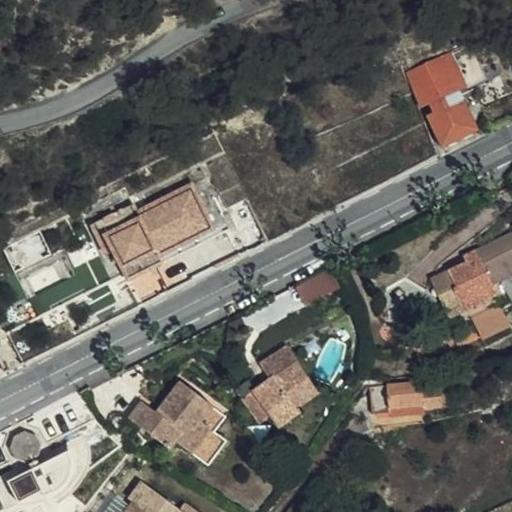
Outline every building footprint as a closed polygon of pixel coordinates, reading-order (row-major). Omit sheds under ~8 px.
[(477,63),(469,48),(438,61),(441,67),(412,79),(423,102),(432,98),(438,111),(430,114),(442,144),(478,128),(465,99),(455,102),(451,91),(467,84),(464,77),(472,73),(470,66),(477,63)] [(245,195),(223,148),(201,158),(223,205),(245,195)] [(190,183),(135,210),(138,216),(193,189),(190,183)] [(131,202),(89,224),(105,253),(112,250),(123,272),(212,227),(193,189),(138,216),(135,210),(131,202)] [(225,221),(220,223),(223,230),(228,227),(225,221)] [(212,227),(123,272),(127,279),(223,230),(220,223),(212,227)] [(435,279),(447,303),(464,294),(471,308),(498,295),(501,294),(494,281),(511,272),(511,234),(469,256),(471,261),(435,279)] [(391,253),(370,265),(385,290),(406,276),(419,263),(414,254),(398,263),(391,253)] [(464,294),(447,303),(454,316),(470,309),(471,308),(464,294)] [(471,308),(470,309),(474,318),(503,303),(498,295),(471,308)] [(240,405),(257,425),(287,398),(295,408),(303,401),(290,385),(302,374),(281,347),(255,368),(267,382),(240,405)] [(315,390),(302,374),(290,385),(303,401),(315,390)] [(436,384),(367,394),(370,421),(375,420),(375,418),(386,415),(420,410),(420,404),(438,402),(436,384)] [(204,430),(218,414),(187,387),(167,409),(174,415),(165,426),(143,409),(129,425),(177,465),(182,458),(196,470),(219,442),(204,430)] [(287,398),(257,425),(266,436),(278,426),(286,436),(306,419),(295,408),(287,398)] [(438,402),(420,404),(420,410),(439,408),(438,402)] [(420,410),(386,415),(387,417),(388,423),(422,418),(420,410)] [(232,426),(218,414),(204,430),(219,442),(232,426)] [(37,435),(25,431),(14,437),(10,448),(16,459),(28,463),(39,457),(43,446),(37,435)] [(236,456),(219,442),(196,470),(212,484),(236,456)] [(68,452),(9,482),(19,503),(20,504),(43,492),(45,496),(54,492),(54,493),(61,489),(67,482),(71,473),(72,468),(72,460),(68,452)] [(158,511),(159,511),(145,501),(136,511),(158,511)]
